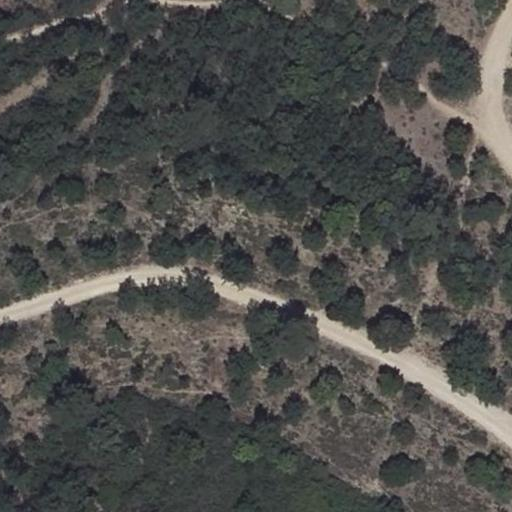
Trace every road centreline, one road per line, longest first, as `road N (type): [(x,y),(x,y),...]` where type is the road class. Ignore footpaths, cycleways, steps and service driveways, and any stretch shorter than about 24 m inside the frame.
road 1 (track): [(91,294),(162,277),(223,288),(305,318),(417,375),(511,443)]
road 2 (track): [(511,167),(492,144),(484,96),(498,35),(511,12)]
